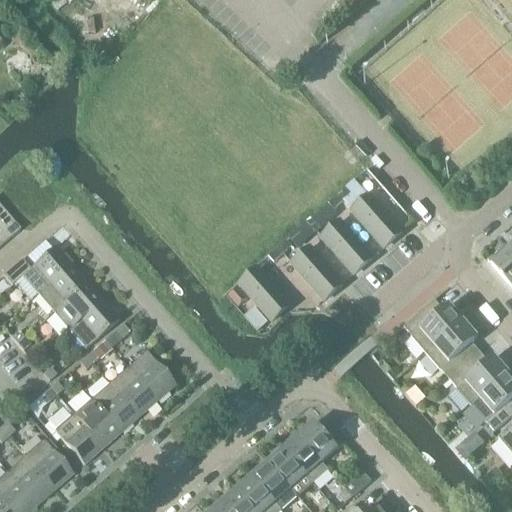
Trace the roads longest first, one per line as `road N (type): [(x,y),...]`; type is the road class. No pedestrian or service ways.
road 1 (unclassified): [(463,242),(313,76),(398,0)]
road 2 (unclassified): [(253,427),(65,212)]
road 3 (unclassified): [(419,511),(316,395)]
road 4 (unclassified): [(157,511),(253,427)]
